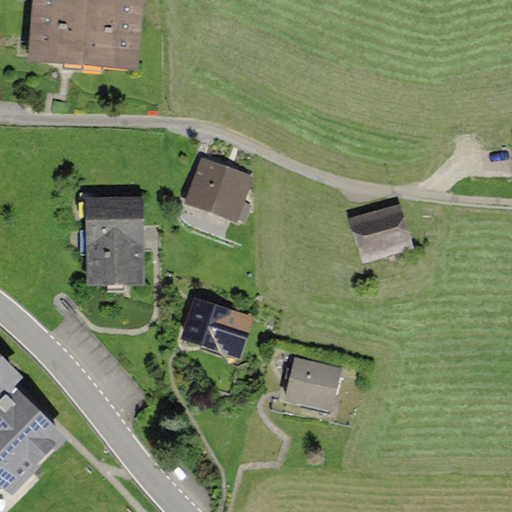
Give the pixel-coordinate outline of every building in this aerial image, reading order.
[(151,4),(96,0),(35,0),(30,69),(67,72),(145,78),(151,4)] [(254,179),(202,160),(184,209),(236,228),(254,179)] [(141,237),(140,200),(87,201),(87,233),(80,233),(80,258),(87,258),(87,294),(141,294),(141,237)] [(406,207),(353,222),(366,268),(419,254),(406,207)] [(258,320),(198,302),(185,345),(244,363),(258,320)] [(343,373),(295,361),(288,394),(285,404),(333,415),(343,373)] [(25,386),(0,362),(0,494),(11,501),(67,446),(15,397),(25,386)]
